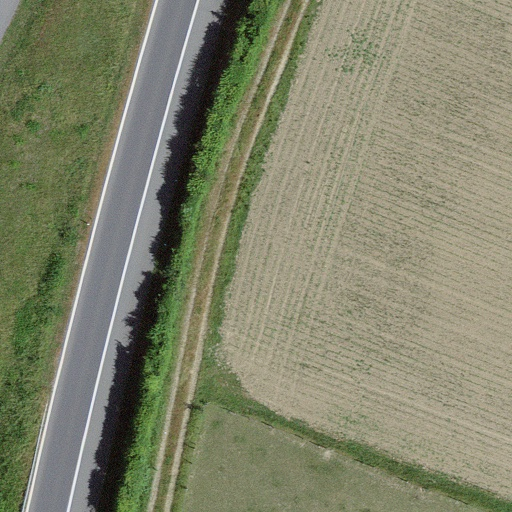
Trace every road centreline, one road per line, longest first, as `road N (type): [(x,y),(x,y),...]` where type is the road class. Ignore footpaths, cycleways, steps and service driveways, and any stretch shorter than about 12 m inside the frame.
road 1 (track): [(152,511),(207,238),(295,0)]
road 2 (motorway): [(48,511),(179,0)]
